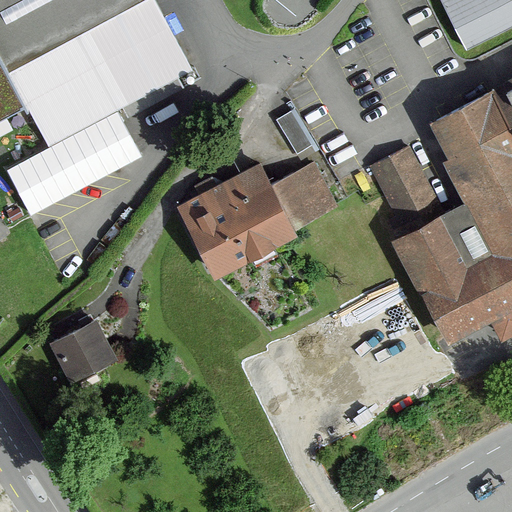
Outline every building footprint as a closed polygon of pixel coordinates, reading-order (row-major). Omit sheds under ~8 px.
[(0,0),(0,57),(30,114),(46,145),(190,68),(153,0),(0,0)] [(511,0),(442,0),(467,50),(511,27),(511,0)] [(0,129),(30,114),(0,57),(0,129)] [(406,147),(370,166),(396,215),(386,221),(395,237),(396,237),(447,334),(489,313),(501,335),(511,329),(511,78),(434,120),(452,154),(447,156),(469,199),(441,213),(406,147)] [(290,147),(305,138),(289,111),(275,119),(290,147)] [(211,269),(291,227),(332,206),(309,163),(268,185),(258,165),(214,187),(210,178),(194,186),(198,195),(178,206),(211,269)] [(71,378),(110,358),(91,321),(53,341),(71,378)] [(62,451),(78,441),(64,420),(49,429),(62,451)]
